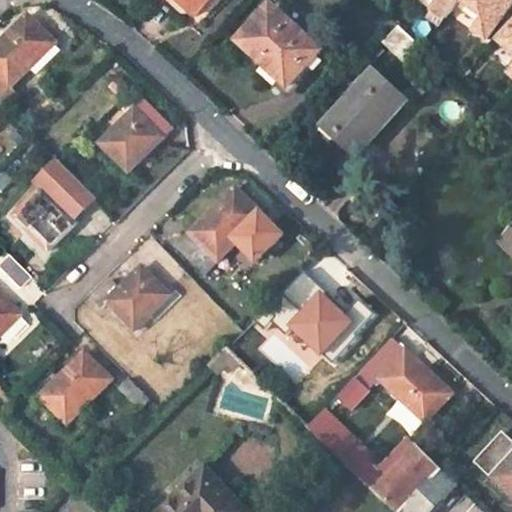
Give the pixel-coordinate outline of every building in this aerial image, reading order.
[(178,0),(196,17),(206,6),(212,11),(221,0),(178,0)] [(439,0),(432,11),(445,20),(460,1),(459,0),(439,0)] [(511,0),(459,0),(460,1),(482,17),(473,30),(486,39),(511,4),(511,0)] [(273,9),(242,43),(287,84),(318,49),(273,9)] [(29,16),(0,45),(0,75),(11,87),(31,67),(55,43),(56,42),(29,16)] [(511,26),(498,42),(511,54),(511,69),(508,74),(511,77),(511,26)] [(400,29),(385,44),(403,60),(417,45),(400,29)] [(36,73),(60,48),(55,43),(31,67),(36,73)] [(376,71),(322,129),(355,159),(409,101),(376,71)] [(0,75),(0,100),(6,106),(19,94),(11,87),(0,75)] [(145,100),(135,110),(163,139),(174,129),(145,100)] [(135,110),(101,144),(129,172),(163,139),(135,110)] [(47,172),(37,182),(43,188),(57,201),(66,192),(47,172)] [(43,188),(15,216),(50,251),(78,222),(57,201),(43,188)] [(237,188),(192,233),(220,260),(265,216),(237,188)] [(511,230),(499,244),(511,256),(511,230)] [(192,233),(179,246),(206,274),(220,260),(192,233)] [(10,257),(0,267),(0,269),(19,288),(29,277),(10,257)] [(121,289),(108,302),(109,302),(136,331),(171,296),(143,268),(121,289)] [(112,279),(93,298),(103,309),(109,302),(108,302),(121,289),(112,279)] [(308,313),(295,327),(296,327),(324,354),(357,318),(328,291),(308,313)] [(0,332),(17,315),(0,298),(0,332)] [(298,305),(280,325),(290,334),(296,327),(295,327),(308,313),(298,305)] [(247,330),(228,350),(243,364),(251,371),(270,351),(247,330)] [(394,339),(362,373),(374,385),(379,379),(407,351),(394,339)] [(206,371),(215,380),(225,371),(230,377),(243,364),(228,350),(228,349),(206,371)] [(407,351),(379,379),(426,422),(454,394),(407,351)] [(86,353),(40,397),(68,425),(114,381),(86,353)] [(130,379),(120,389),(140,410),(150,400),(130,379)] [(320,414),(309,427),(373,490),(386,477),(320,414)] [(511,441),(503,433),(477,462),(511,494),(511,441)] [(386,477),(373,490),(397,511),(432,511),(458,485),(416,445),(386,477)] [(246,511),(206,471),(163,511),(246,511)]
